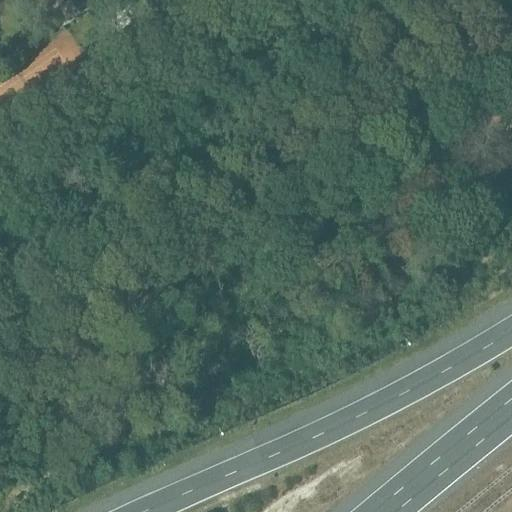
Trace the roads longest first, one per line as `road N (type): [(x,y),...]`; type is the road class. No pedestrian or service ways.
road 1 (track): [(0,234),(350,0)]
road 2 (motorway): [(511,331),(301,443),(147,511)]
road 3 (motorway): [(511,408),(385,511)]
